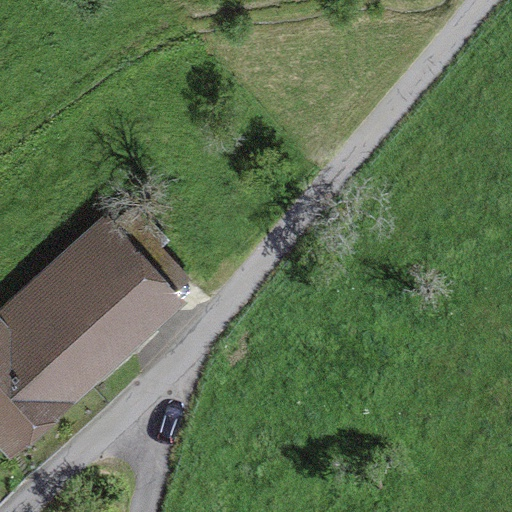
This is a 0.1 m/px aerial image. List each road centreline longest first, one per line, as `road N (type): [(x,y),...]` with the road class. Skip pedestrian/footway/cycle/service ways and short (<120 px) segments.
road 1 (unclassified): [(27,511),(171,368),(486,0)]
road 2 (track): [(136,511),(171,368)]
